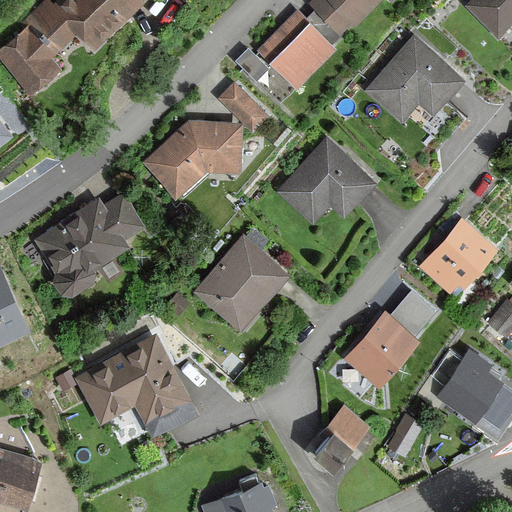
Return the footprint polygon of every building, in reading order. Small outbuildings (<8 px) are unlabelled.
[(73,26),(90,44),(134,0),(61,0),(44,18),(35,9),(21,24),(24,29),(0,48),(0,51),(30,89),(54,71),(43,57),(73,26)] [(315,7),(336,28),(336,27),(349,15),(352,18),(370,0),(319,0),(313,6),(315,7)] [(511,0),(472,0),(468,5),(496,33),(511,17),(511,0)] [(340,31),(336,27),(336,28),(315,7),(303,19),(296,12),(259,50),(291,82),(340,31)] [(439,100),(457,79),(412,40),(369,89),(400,116),(424,87),(439,100)] [(254,79),(266,68),(259,61),(248,73),(254,79)] [(262,114),(235,88),(223,100),(250,126),(262,114)] [(0,134),(10,127),(0,114),(0,134)] [(234,165),(235,134),(228,126),(188,124),(147,161),(178,195),(212,164),(234,165)] [(350,202),(368,181),(325,141),(281,190),(311,217),(336,190),(350,202)] [(138,222),(121,195),(100,209),(95,202),(38,240),(58,270),(56,271),(55,279),(61,289),(70,291),(89,278),(91,270),(88,265),(122,243),(117,236),(138,222)] [(487,247),(460,224),(424,266),(447,286),(457,274),(461,278),(487,247)] [(259,302),(260,301),(283,274),(241,238),(196,290),(229,318),(250,294),(259,302)] [(0,334),(20,325),(0,282),(0,334)] [(489,323),(502,334),(511,321),(511,308),(505,303),(489,323)] [(348,357),(376,381),(411,339),(383,315),(348,357)] [(155,432),(192,412),(152,339),(81,379),(101,416),(145,391),(155,410),(145,415),(155,432)] [(442,392),(472,412),(493,380),(479,370),(484,362),(469,352),(463,361),(448,350),(431,376),(446,386),(442,392)] [(331,430),(346,442),(362,423),(342,406),(326,425),(331,430)] [(399,430),(410,436),(417,422),(406,416),(399,430)] [(349,445),(346,442),(331,430),(313,452),(331,467),(349,445)] [(0,498),(23,505),(36,462),(0,451),(0,498)] [(224,511),(269,511),(254,474),(237,481),(241,490),(220,499),(224,511)]
